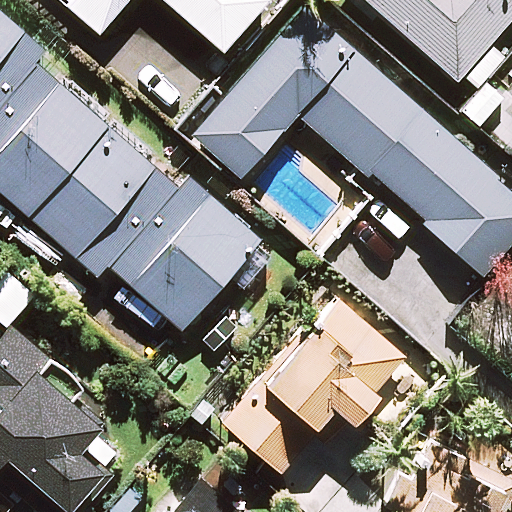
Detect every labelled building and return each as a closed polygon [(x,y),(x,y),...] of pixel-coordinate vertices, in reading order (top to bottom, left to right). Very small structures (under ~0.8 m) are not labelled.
[(70,0),(66,4),(97,32),(126,0),(165,0),(220,51),(267,0),(70,0)] [(511,0),(364,0),(471,95),(503,58),(488,44),(511,16),(511,0)] [(487,173),(294,4),(179,133),(229,176),(285,113),(356,175),(360,170),(414,218),(410,222),(469,274),(511,225),(511,199),(485,175),(487,173)] [(49,57),(0,13),(0,191),(95,276),(105,264),(180,330),(228,275),(242,288),(273,253),(181,172),(173,181),(42,65),(49,57)] [(406,363),(337,298),(223,420),(279,472),(338,409),(351,422),(406,363)] [(71,389),(7,331),(0,337),(0,460),(5,456),(21,470),(6,486),(33,511),(65,511),(103,471),(78,448),(99,425),(65,395),(71,389)] [(504,511),(511,497),(511,483),(424,437),(385,511),(504,511)] [(231,511),(194,480),(166,511),(231,511)]
